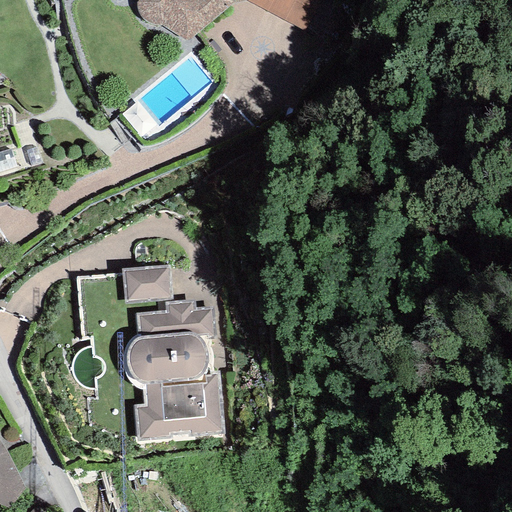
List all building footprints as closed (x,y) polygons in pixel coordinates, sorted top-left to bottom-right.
[(136,0),(137,3),(137,8),(139,13),(144,19),(148,22),(153,25),(157,25),(160,25),(186,42),(233,2),(231,0),(136,0)] [(244,0),(304,31),(320,0),(244,0)] [(170,264),(121,269),(124,304),(173,300),(170,264)] [(193,299),(165,301),(165,310),(135,313),(137,337),(134,339),(129,344),(126,350),(125,358),(126,365),(128,370),(131,376),(135,380),(139,382),(143,383),(143,404),(133,405),(137,441),(173,438),(171,435),(188,433),(189,437),(224,434),(220,371),(204,371),(207,364),(208,357),(207,350),(203,342),(198,336),(214,335),(212,307),(195,308),(193,299)] [(0,443),(0,505),(7,509),(24,488),(6,452),(0,443)]
